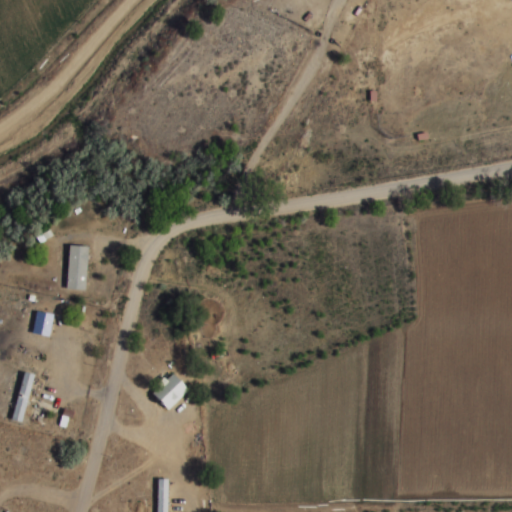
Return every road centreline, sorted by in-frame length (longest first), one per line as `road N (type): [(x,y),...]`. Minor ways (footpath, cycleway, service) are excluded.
road 1 (tertiary): [(80,511),(130,306),(150,249),(168,232),(185,221),(511,166)]
road 2 (residential): [(0,125),(42,109),(142,0)]
